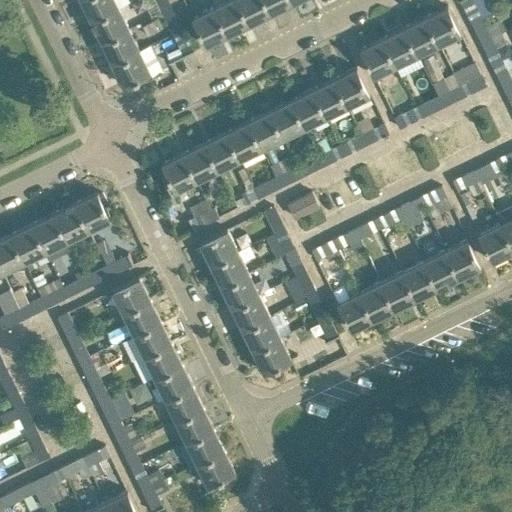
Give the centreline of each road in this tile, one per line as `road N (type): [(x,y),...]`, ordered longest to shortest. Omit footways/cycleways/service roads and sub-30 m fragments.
road 1 (residential): [(247,420),(108,136)]
road 2 (residential): [(108,136),(126,120),(373,0)]
road 3 (residential): [(247,420),(511,290)]
road 4 (residential): [(108,136),(42,0)]
road 5 (residential): [(0,197),(91,153),(108,136)]
